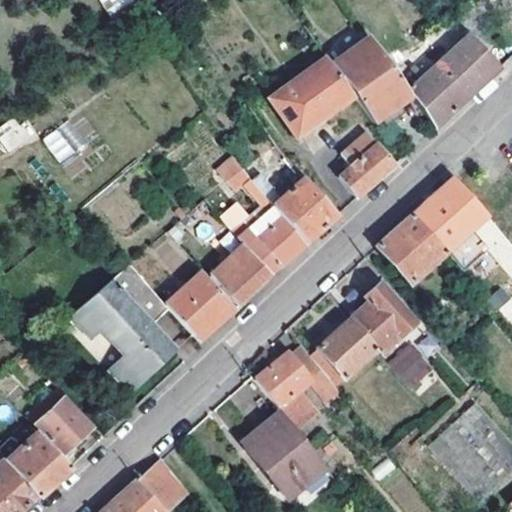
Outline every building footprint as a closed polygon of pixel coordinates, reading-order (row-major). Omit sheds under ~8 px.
[(131,0),(99,0),(107,15),(132,0),(131,0)] [(332,63),(354,94),(374,122),(412,95),(408,90),(369,35),(332,63)] [(486,79),(497,68),(466,36),(408,90),(412,95),(434,127),(486,79)] [(328,58),(270,96),(295,134),(354,94),(332,63),(328,58)] [(27,115),(0,126),(0,140),(4,152),(37,139),(27,115)] [(66,120),(41,140),(60,164),(85,144),(66,120)] [(351,165),(337,177),(355,199),(358,196),(398,162),(393,155),(388,158),(369,135),(360,141),(352,132),(342,141),(351,153),(346,158),(351,165)] [(236,236),(244,247),(270,276),(274,272),(304,244),(263,195),(251,182),(240,167),(225,180),(232,189),(241,182),(265,210),(236,236)] [(260,174),(251,182),(263,195),(304,244),(309,240),(336,216),(303,176),(281,196),(260,174)] [(444,253),(484,216),(453,179),(433,197),(412,216),(444,253)] [(412,216),(378,247),(410,283),(444,253),(412,216)] [(240,303),(270,276),(244,247),(212,278),(236,307),(240,303)] [(129,264),(70,315),(90,336),(100,329),(122,354),(105,369),(127,392),(143,377),(140,373),(167,349),(148,327),(168,309),(164,304),(129,264)] [(164,304),(168,309),(196,342),(215,325),(233,309),(200,271),(164,304)] [(370,305),(352,322),(375,349),(379,353),(412,322),(381,288),(367,301),(370,305)] [(333,387),(375,349),(352,322),(310,359),(319,370),(333,387)] [(392,366),(420,365),(419,345),(391,346),(392,366)] [(254,381),(276,408),(310,381),(327,403),(339,394),(333,387),(319,370),(310,359),(300,346),(288,355),(287,354),(254,381)] [(140,373),(143,377),(170,353),(167,349),(140,373)] [(33,425),(63,400),(65,397),(58,388),(26,417),(33,425)] [(63,400),(33,425),(60,455),(73,443),(78,438),(89,428),(63,400)] [(511,444),(475,402),(427,446),(477,500),(511,468),(511,444)] [(324,467),(278,411),(255,431),(258,434),(244,446),(277,484),(280,482),(291,494),(324,467)] [(37,434),(5,462),(35,497),(37,498),(62,474),(69,468),(37,434)] [(82,442),(78,438),(73,443),(77,448),(82,442)] [(35,497),(5,462),(3,459),(0,462),(0,511),(18,511),(29,502),(35,497)] [(163,511),(186,492),(160,459),(114,499),(99,511),(163,511)]
